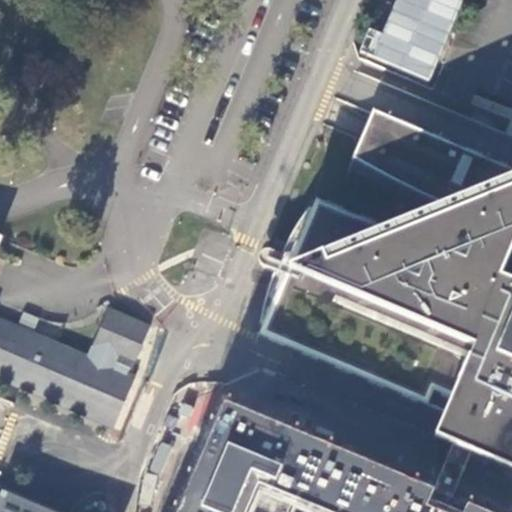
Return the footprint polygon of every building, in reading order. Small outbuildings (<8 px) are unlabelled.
[(465,0),(378,0),(362,41),(438,71),(465,0)] [(511,143),(384,89),(372,118),(511,177),(511,143)] [(511,121),(511,113),(474,97),(471,104),(511,121)] [(511,177),(372,118),(346,178),(399,206),(420,215),(378,233),(316,206),(290,265),(263,255),(257,257),(254,261),(253,265),(256,271),(282,282),(257,337),(442,415),(431,440),(449,448),(469,456),(511,473),(511,177)] [(0,380),(115,430),(137,380),(112,369),(117,358),(135,365),(151,328),(109,311),(88,358),(0,321),(0,380)] [(493,511),(453,495),(434,487),(229,400),(193,485),(181,511),(493,511)] [(469,456),(449,448),(434,487),(453,495),(469,456)] [(0,511),(46,511),(0,492),(0,511)]
